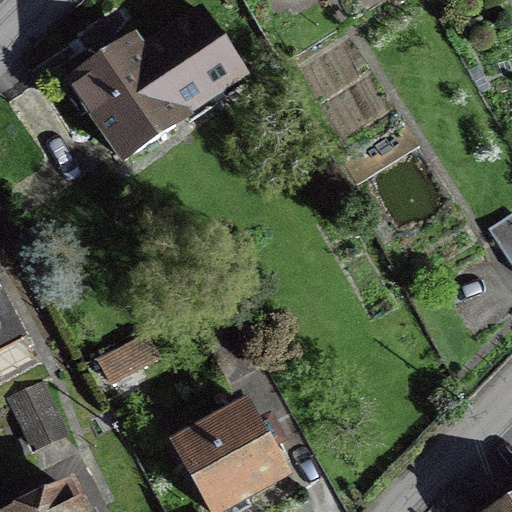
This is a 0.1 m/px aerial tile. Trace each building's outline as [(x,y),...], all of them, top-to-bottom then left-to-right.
[(159,33),(69,78),(116,172),(206,128),(159,33)] [(511,217),(488,231),(511,273),(511,217)] [(0,307),(0,362),(22,351),(0,307)] [(233,318),(199,336),(222,379),(256,361),(233,318)] [(141,339),(93,359),(106,388),(153,368),(141,339)] [(38,384),(5,400),(26,443),(59,427),(38,384)] [(251,412),(176,449),(207,511),(217,511),(284,479),(251,412)] [(65,511),(60,503),(41,511),(65,511)]
